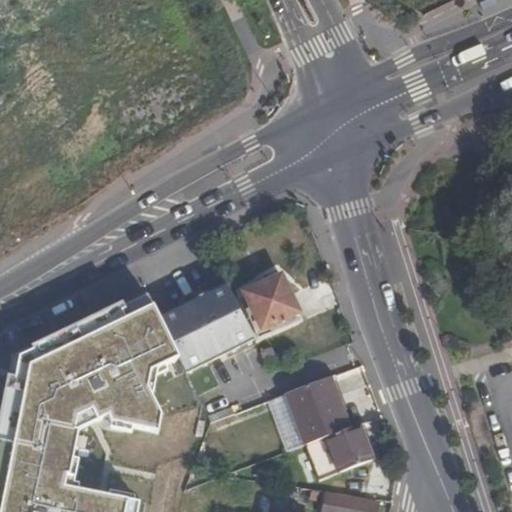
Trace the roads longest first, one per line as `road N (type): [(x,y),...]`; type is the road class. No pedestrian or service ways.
road 1 (secondary): [(340,104),(0,291)]
road 2 (secondary): [(0,320),(346,146)]
road 3 (tertiary): [(346,146),(349,209),(445,498)]
road 4 (secondary): [(511,38),(420,83),(340,104)]
road 5 (secondary): [(346,146),(511,81)]
